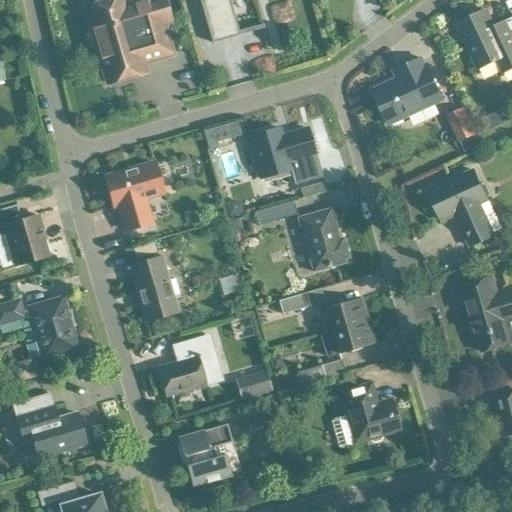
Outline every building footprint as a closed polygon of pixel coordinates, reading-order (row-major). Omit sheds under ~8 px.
[(171,54),(162,24),(169,22),(163,0),(146,0),(126,6),(123,0),(99,0),(98,1),(96,3),(93,5),(85,7),(107,83),(116,81),(117,78),(133,73),(136,75),(145,72),(142,63),(171,54)] [(199,0),(210,39),(238,31),(229,0),(199,0)] [(511,69),(511,19),(494,28),(486,10),(457,24),(478,69),(496,61),(502,74),(511,69)] [(443,100),(427,65),(425,66),(422,59),(402,68),(405,75),(373,90),(389,125),(443,100)] [(0,86),(11,86),(10,60),(0,60),(0,86)] [(448,116),(460,141),(474,135),(462,109),(448,116)] [(280,129),(248,138),(260,178),(290,170),(295,185),(321,178),(307,129),(289,134),(290,136),(282,139),(280,129)] [(212,132),(203,135),(208,154),(217,151),(212,132)] [(114,207),(119,206),(126,231),(151,223),(143,198),(163,193),(154,164),(133,170),(134,172),(127,174),(126,172),(105,178),(114,207)] [(479,204),(487,200),(487,199),(490,195),(485,186),(480,185),(474,171),(429,191),(442,221),(458,214),(462,221),(459,222),(470,246),(494,236),(479,204)] [(320,185),(299,191),(301,199),(322,193),(320,185)] [(243,212),(241,204),(235,199),(226,202),(230,216),(243,212)] [(258,226),(297,215),(293,201),(255,212),(258,226)] [(0,227),(4,226),(15,266),(48,256),(40,229),(42,228),(38,216),(20,221),(16,205),(0,209),(0,227)] [(330,209),(297,218),(313,272),(346,263),(344,259),(348,258),(343,238),(337,240),(334,231),(336,230),(330,209)] [(245,217),(230,222),(233,232),(248,227),(245,217)] [(153,242),(133,249),(136,258),(156,252),(153,242)] [(169,280),(161,256),(128,265),(137,294),(139,293),(142,303),(140,304),(145,323),(178,314),(173,297),(180,295),(175,278),(169,280)] [(511,289),(497,294),(492,278),(461,287),(472,325),(474,324),(482,352),(511,344),(505,321),(511,318),(511,289)] [(229,300),(245,296),(242,282),(226,285),(229,300)] [(6,289),(0,290),(0,299),(9,297),(6,289)] [(301,294),(278,301),(282,314),(305,308),(301,294)] [(18,320),(31,316),(39,341),(35,343),(39,356),(43,355),(43,358),(76,349),(71,329),(68,328),(67,328),(65,321),(66,320),(67,318),(62,298),(29,308),(29,310),(22,312),(19,300),(0,305),(0,324),(2,324),(1,320),(17,316),(18,320)] [(321,320),(325,333),(367,321),(361,298),(325,308),(328,318),(321,320)] [(325,333),(320,335),(327,358),(338,354),(374,344),(367,321),(325,333)] [(208,337),(178,346),(182,360),(157,368),(166,397),(206,385),(205,382),(220,378),(208,337)] [(29,360),(12,365),(17,383),(40,376),(36,363),(31,364),(29,360)] [(302,386),(326,379),(322,365),(298,372),(302,386)] [(346,415),(331,419),(338,447),(342,448),(354,444),(354,445),(370,440),(374,443),(380,441),(382,437),(400,432),(391,399),(377,403),(372,382),(369,383),(365,368),(336,376),(340,389),(341,391),(339,392),(346,415)] [(271,390),(268,378),(257,382),(260,393),(271,390)] [(0,391),(0,400),(0,402),(17,397),(14,387),(0,391)] [(23,442),(33,439),(38,458),(86,444),(77,414),(56,420),(52,418),(50,419),(47,409),(53,407),(49,394),(12,405),(23,442)] [(511,394),(496,398),(501,423),(495,424),(502,454),(511,451),(511,394)] [(231,476),(222,446),(232,443),(227,424),(178,439),(183,457),(184,456),(187,465),(186,466),(192,487),(231,476)] [(105,511),(106,511),(104,511),(99,495),(79,500),(74,481),(37,492),(41,507),(59,502),(62,511),(61,511),(105,511)]
